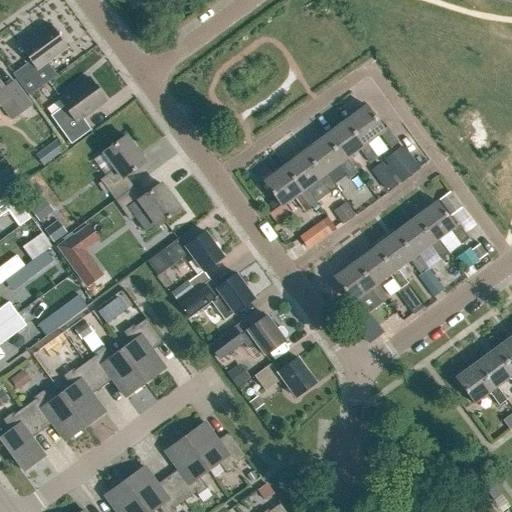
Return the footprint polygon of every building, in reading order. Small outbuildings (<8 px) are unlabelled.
[(65,48),(48,24),(19,46),(30,61),(11,74),(28,96),(56,76),(46,62),(65,48)] [(105,102),(88,78),(58,99),(63,106),(49,116),(70,145),(90,130),(82,119),(105,102)] [(13,82),(3,90),(0,85),(0,105),(11,120),(30,105),(13,82)] [(364,106),(343,121),(362,146),(365,143),(378,133),(390,148),(397,143),(386,127),(382,130),(364,106)] [(362,146),(343,121),(323,137),(341,162),(345,158),(358,149),(369,163),(377,158),(365,143),(362,146)] [(100,180),(114,200),(132,186),(125,176),(144,162),(125,136),(103,152),(115,169),(100,180)] [(341,162),(323,137),(302,152),(321,177),(325,174),(338,164),(349,179),(356,173),(345,158),(341,162)] [(56,140),(35,156),(43,166),(64,151),(56,140)] [(383,160),(401,183),(420,169),(402,146),(383,160)] [(321,177),(302,152),(282,167),(300,192),(305,189),(317,180),(328,194),(336,188),(325,174),(321,177)] [(371,171),(378,181),(388,174),(381,164),(371,171)] [(316,203),(305,189),(300,192),(282,167),(261,182),(280,208),(297,194),(308,209),(316,203)] [(378,181),(385,190),(395,183),(388,174),(378,181)] [(362,181),(352,189),(364,204),(374,197),(362,181)] [(140,197),(132,186),(114,200),(129,220),(144,209),(156,226),(178,210),(159,183),(140,197)] [(463,208),(451,193),(442,200),(454,215),(463,208)] [(331,211),(342,226),(356,216),(345,201),(331,211)] [(434,202),(414,217),(432,242),(436,239),(449,229),(460,244),(467,238),(456,223),(452,226),(434,202)] [(432,242),(414,217),(393,233),(412,257),(416,254),(429,245),(440,259),(447,254),(436,239),(432,242)] [(56,219),(42,229),(53,244),(66,234),(56,219)] [(331,232),(323,221),(299,240),(307,251),(331,232)] [(88,249),(102,239),(89,222),(57,245),(87,288),(106,274),(88,249)] [(201,272),(221,257),(202,232),(183,246),(177,238),(146,261),(157,275),(186,253),(201,272)] [(412,257),(393,233),(373,248),(392,273),(396,270),(408,260),(419,274),(427,269),(416,254),(412,257)] [(478,260),(486,255),(479,245),(471,250),(478,260)] [(392,273),(373,248),(353,263),(371,288),(375,285),(388,276),(399,290),(406,284),(396,270),(392,273)] [(25,266),(20,269),(28,280),(53,262),(45,251),(25,266)] [(16,256),(0,267),(0,284),(20,269),(25,266),(16,256)] [(386,300),(375,285),(371,288),(353,263),(332,279),(351,304),(353,302),(364,316),(379,305),(386,300)] [(444,290),(428,269),(417,277),(433,298),(444,290)] [(209,300),(223,319),(232,312),(251,298),(234,274),(215,287),(210,279),(179,302),(189,315),(209,300)] [(194,290),(188,281),(171,293),(177,301),(194,290)] [(122,295),(109,305),(117,314),(129,305),(122,295)] [(86,308),(78,297),(55,313),(63,324),(86,308)] [(0,327),(17,315),(8,302),(0,308),(0,327)] [(17,315),(0,327),(0,356),(1,356),(0,353),(0,344),(25,326),(17,315)] [(206,346),(218,361),(240,343),(245,349),(253,342),(263,355),(283,340),(281,338),(284,336),(284,332),(280,328),(277,327),(275,329),(264,316),(246,330),(239,321),(206,346)] [(130,343),(120,350),(144,383),(164,368),(151,351),(162,343),(144,319),(134,327),(132,325),(122,333),(130,343)] [(511,335),(494,349),(511,373),(511,335)] [(60,365),(73,355),(66,344),(52,354),(60,365)] [(111,380),(124,397),(144,383),(120,350),(111,357),(103,346),(93,354),(94,356),(84,363),(101,387),(111,380)] [(496,387),(508,378),(511,383),(511,373),(494,349),(474,364),(493,390),(496,387)] [(293,398),(313,383),(295,357),(276,371),(270,364),(253,376),(263,390),(279,378),(293,398)] [(60,394),(84,427),(104,412),(91,395),(101,387),(84,363),(74,371),(72,369),(62,376),(70,387),(60,394)] [(472,405),(488,393),(498,407),(506,401),(496,387),(493,390),(474,364),(453,379),(472,405)] [(227,374),(237,388),(247,381),(237,367),(227,374)] [(19,373),(10,380),(18,390),(27,384),(19,373)] [(51,424),(64,441),(84,427),(60,394),(50,401),(42,391),(32,398),(34,400),(23,408),(40,432),(51,424)] [(255,411),(263,405),(257,397),(249,403),(255,411)] [(0,438),(0,439),(23,471),(43,456),(31,439),(40,432),(23,408),(13,415),(12,413),(1,421),(9,431),(0,438)] [(510,431),(511,429),(511,413),(502,421),(510,431)] [(204,423),(183,438),(207,471),(217,463),(225,474),(235,466),(234,464),(245,457),(227,433),(217,440),(204,423)] [(165,478),(183,502),(194,493),(195,495),(206,488),(198,477),(207,471),(183,438),(164,452),(177,470),(165,478)] [(250,483),(260,476),(251,464),(248,466),(251,470),(244,475),(250,483)] [(150,511),(157,507),(160,511),(172,511),(175,510),(174,508),(183,502),(165,478),(156,484),(144,467),(123,482),(144,511),(150,511)] [(144,511),(123,482),(104,496),(115,511),(144,511)] [(263,503),(274,495),(264,483),(253,491),(263,503)]
